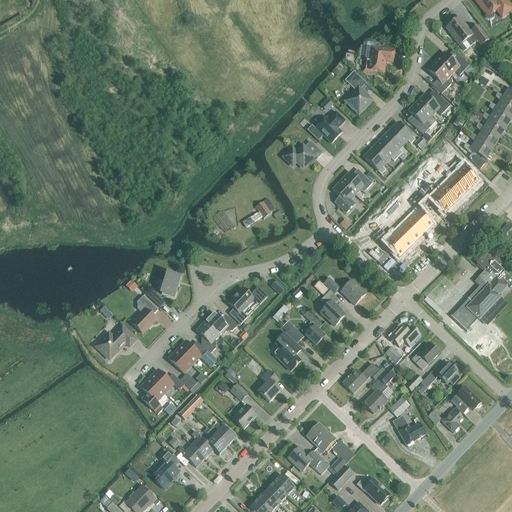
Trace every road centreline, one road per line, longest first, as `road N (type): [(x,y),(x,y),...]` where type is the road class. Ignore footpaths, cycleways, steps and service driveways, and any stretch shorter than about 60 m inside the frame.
road 1 (residential): [(326,231),(316,206),(319,184),(404,92),(420,33),(451,0)]
road 2 (residential): [(128,382),(217,284),(286,259),(326,231)]
road 3 (residential): [(315,392),(199,511)]
road 4 (residential): [(511,192),(403,300)]
road 5 (residential): [(420,494),(315,392)]
road 6 (residential): [(510,398),(403,300)]
road 7 (residential): [(420,494),(510,398)]
road 8 (residential): [(403,300),(315,392)]
